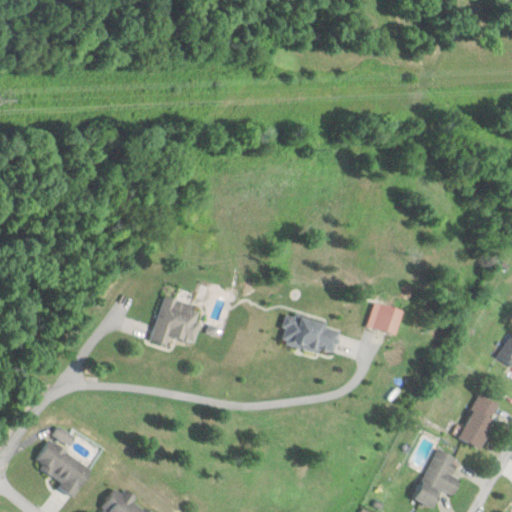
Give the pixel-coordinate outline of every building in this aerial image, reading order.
[(151,340),(167,345),(170,336),(193,343),(203,307),(163,296),(151,340)] [(395,334),(403,310),(375,301),(367,325),(395,334)] [(333,356),(341,328),(288,313),(280,341),(333,356)] [(511,364),(511,335),(499,354),(511,364)] [(460,439),(482,448),(499,403),(478,394),(460,439)] [(75,437),(60,426),(54,434),(70,445),(75,437)] [(75,494),(93,469),(51,439),(33,465),(75,494)] [(459,458),(435,448),(415,500),(433,507),(440,489),(455,495),(461,479),(452,476),(459,458)] [(99,511),(151,511),(124,493),(123,494),(115,489),(99,511)]
